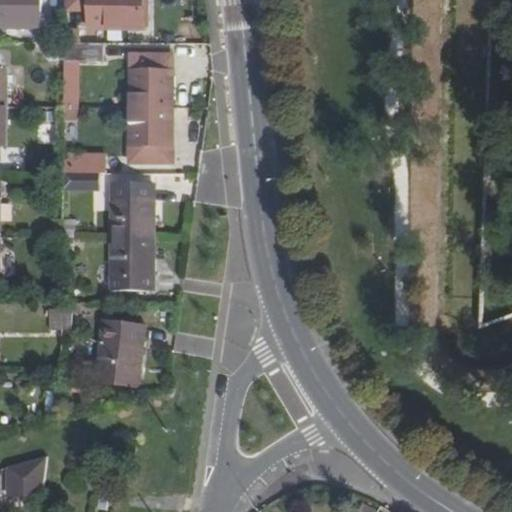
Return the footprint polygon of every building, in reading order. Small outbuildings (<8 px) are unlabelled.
[(40,0),(0,0),(0,19),(4,20),(4,29),(40,29),(40,0)] [(91,0),(91,30),(143,30),(148,27),(148,14),(143,14),(142,0),(91,0)] [(78,42),(67,42),(66,110),(76,110),(77,59),(78,42)] [(78,42),(77,59),(105,60),(105,42),(78,42)] [(132,58),(131,111),(173,111),(173,73),(172,73),(173,58),(132,58)] [(76,110),(66,110),(66,120),(76,120),(76,110)] [(172,163),(173,111),(131,111),(131,148),(140,148),(140,163),(172,163)] [(130,163),(140,163),(140,148),(131,148),(130,163)] [(104,158),(66,157),(65,175),(97,175),(104,175),(104,158)] [(97,175),(65,175),(65,191),(97,191),(97,175)] [(113,205),(113,240),(153,240),(153,188),(126,188),(125,204),(113,205)] [(125,204),(126,188),(113,188),(113,205),(125,204)] [(64,240),(64,221),(53,221),(53,239),(64,240)] [(76,221),(64,221),(64,240),(76,240),(76,221)] [(153,277),(153,240),(113,240),(113,274),(114,274),(114,292),(147,292),(147,277),(153,277)] [(80,324),(80,306),(63,306),(63,310),(63,324),(80,324)] [(63,331),(63,324),(63,310),(52,310),(52,331),(63,331)] [(146,327),(106,322),(99,383),(138,388),(146,327)] [(47,462),(7,473),(8,501),(42,501),(47,462)]
